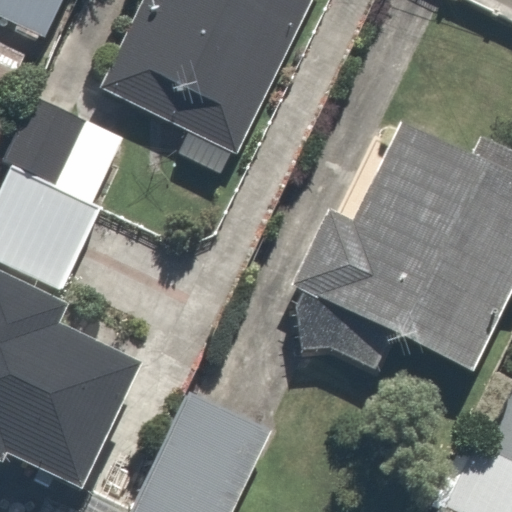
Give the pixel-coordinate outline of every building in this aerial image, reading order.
[(0,0),(0,27),(23,39),(42,0),(0,0)] [(125,0),(85,73),(219,148),(301,0),(125,0)] [(25,103),(0,158),(0,265),(147,331),(178,259),(79,215),(111,141),(25,103)] [(450,170),(381,134),(336,221),(312,209),(274,283),(449,374),(511,253),(511,173),(462,148),(450,170)] [(0,465),(56,489),(109,359),(25,325),(34,302),(0,287),(0,465)] [(213,511),(250,428),(165,391),(112,511),(213,511)] [(511,511),(511,472),(451,444),(419,511),(511,511)]
